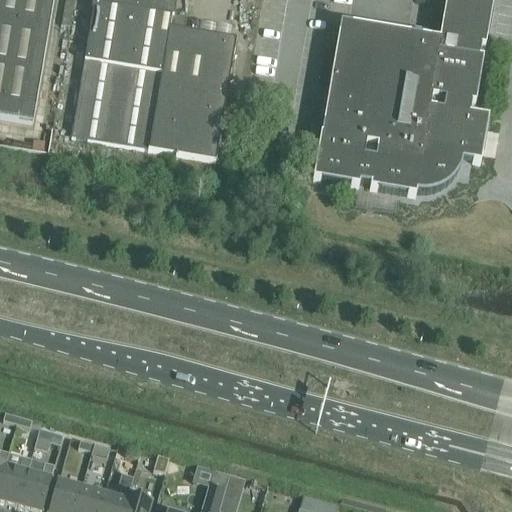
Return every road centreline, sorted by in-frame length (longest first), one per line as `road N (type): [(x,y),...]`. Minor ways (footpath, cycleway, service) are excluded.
road 1 (primary): [(511,397),(0,262)]
road 2 (primary): [(0,326),(501,460)]
